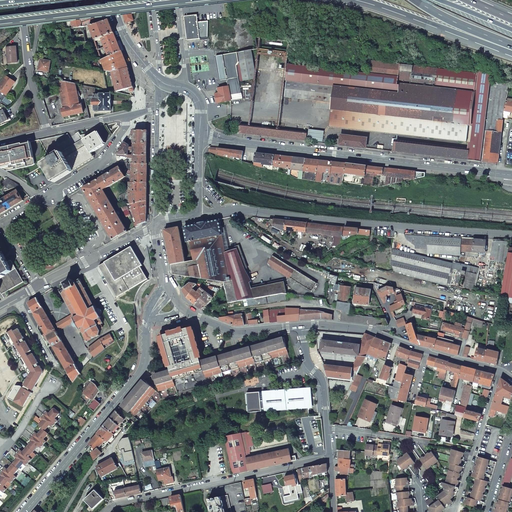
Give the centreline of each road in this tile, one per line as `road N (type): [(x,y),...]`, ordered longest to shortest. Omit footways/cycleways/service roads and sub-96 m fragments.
road 1 (residential): [(197,215),(236,210),(511,236)]
road 2 (tertiary): [(199,136),(503,173)]
road 3 (secondary): [(24,511),(141,371),(150,315)]
road 4 (residential): [(107,511),(330,458)]
road 5 (trunk): [(0,20),(184,0)]
road 6 (residential): [(2,448),(57,369),(17,299)]
road 7 (trunk): [(362,0),(511,50)]
road 8 (residential): [(500,371),(457,502)]
road 9 (residential): [(19,0),(29,76),(48,132)]
road 10 (residential): [(154,228),(36,288)]
road 11 (residential): [(40,200),(104,161),(127,115)]
road 12 (secondary): [(184,309),(235,330),(301,325)]
road 13 (residential): [(40,200),(0,223),(36,288)]
